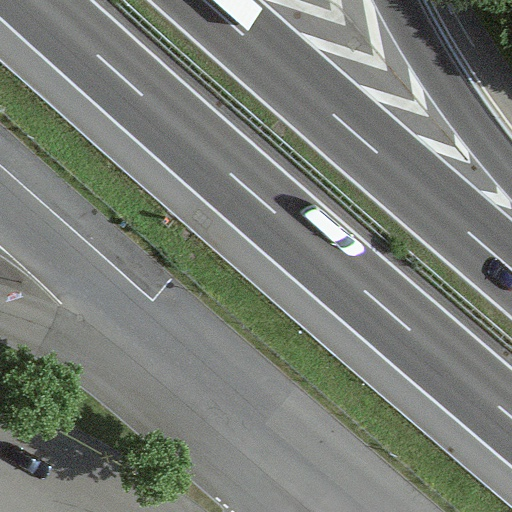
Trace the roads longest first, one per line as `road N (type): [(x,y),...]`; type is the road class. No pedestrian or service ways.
road 1 (motorway): [(27,0),(511,427)]
road 2 (motorway): [(511,272),(201,0)]
road 3 (motorway): [(511,174),(448,90),(395,0)]
